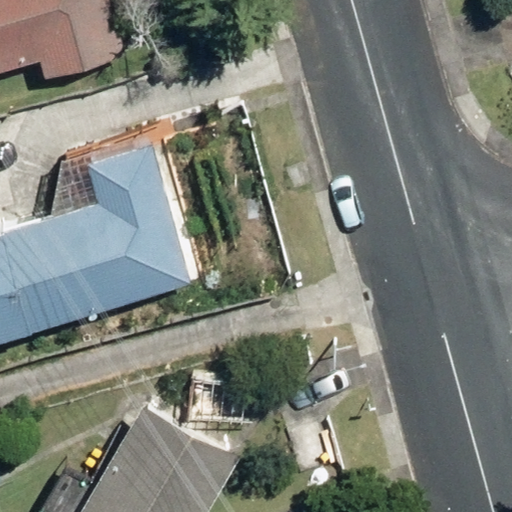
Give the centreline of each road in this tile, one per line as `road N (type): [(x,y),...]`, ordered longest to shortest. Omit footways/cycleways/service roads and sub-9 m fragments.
road 1 (tertiary): [(352,0),(434,292)]
road 2 (tertiary): [(434,292),(495,511)]
